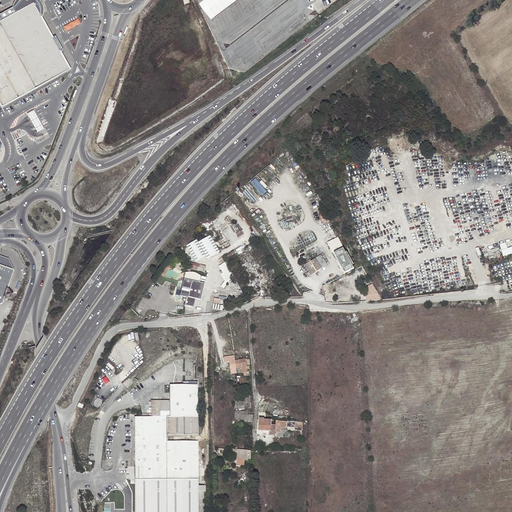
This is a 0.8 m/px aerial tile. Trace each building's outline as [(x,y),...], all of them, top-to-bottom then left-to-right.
[(14,8),(12,9),(0,15),(0,104),(2,108),(71,70),(61,52),(61,50),(61,48),(60,46),(59,45),(58,43),(57,42),(56,40),(55,39),(53,38),(41,17),(41,13),(41,10),(40,8),(40,6),(39,5),(38,4),(36,2),(34,1),(32,0),(30,0),(19,0),(19,2),(18,2),(18,3),(17,4),(16,6),(16,7),(14,8)] [(68,30),(83,24),(81,19),(66,25),(68,30)] [(31,107),(24,111),(30,122),(37,134),(44,130),(37,118),(31,107)] [(210,236),(198,242),(196,240),(186,246),(195,262),(206,256),(207,259),(219,252),(210,236)] [(344,248),(338,237),(327,243),(333,254),(344,248)] [(511,246),(501,250),(503,256),(511,253),(511,246)] [(333,254),(343,274),(355,268),(344,248),(333,254)] [(0,302),(2,302),(12,269),(7,257),(0,253),(0,302)] [(320,255),(315,258),(322,268),(327,265),(320,255)] [(322,268),(315,258),(305,265),(311,275),(322,268)] [(220,287),(223,289),(233,277),(224,262),(218,267),(222,273),(220,274),(224,281),(220,287)] [(187,269),(205,273),(206,267),(189,263),(187,269)] [(166,274),(167,271),(171,270),(169,266),(164,268),(160,276),(164,278),(166,274)] [(362,267),(352,272),(357,281),(367,275),(362,267)] [(199,283),(200,276),(199,275),(196,273),(194,272),(193,272),(190,272),(188,272),(186,272),(184,273),(180,296),(186,297),(184,307),(193,309),(195,300),(200,301),(204,284),(199,283)] [(378,294),(373,286),(367,287),(369,295),(374,295),(378,294)] [(248,360),(234,362),(235,368),(246,367),(249,367),(248,360)] [(151,400),(151,416),(175,416),(199,416),(198,385),(171,385),(171,399),(151,400)] [(96,399),(92,406),(97,409),(101,401),(96,399)] [(250,421),(250,414),(246,414),(246,410),(235,411),(236,419),(241,419),(244,419),(246,419),(246,421),(250,421)] [(135,417),(135,477),(199,476),(199,441),(176,441),(176,435),(199,435),(199,416),(175,416),(151,416),(135,417)] [(256,428),(267,428),(267,424),(267,420),(261,419),(261,417),(256,417),(256,428)] [(271,424),(271,432),(276,432),(276,428),(282,428),(282,426),(283,421),(272,420),(271,424)] [(250,456),(251,451),(236,450),(236,456),(236,464),(244,464),(244,458),(247,458),(247,456),(250,456)] [(199,476),(135,477),(135,511),(198,511),(199,493),(199,486),(199,476)]
